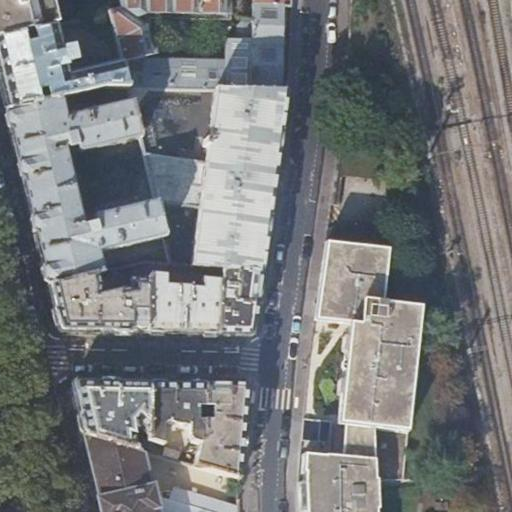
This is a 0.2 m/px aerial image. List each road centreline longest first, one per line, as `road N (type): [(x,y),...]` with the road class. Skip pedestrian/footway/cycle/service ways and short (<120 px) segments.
road 1 (residential): [(276,360),(320,0)]
road 2 (residential): [(31,355),(276,360)]
road 3 (tertiary): [(68,511),(31,355)]
road 4 (residential): [(269,511),(276,360)]
road 5 (tertiary): [(31,355),(0,225)]
